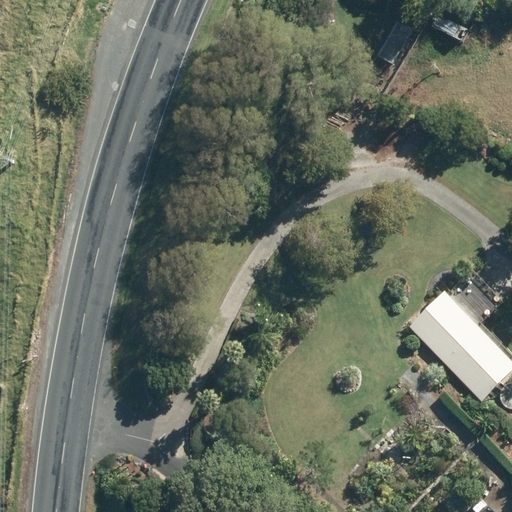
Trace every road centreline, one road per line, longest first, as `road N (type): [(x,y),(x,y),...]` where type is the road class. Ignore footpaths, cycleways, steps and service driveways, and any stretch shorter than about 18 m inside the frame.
road 1 (track): [(63,450),(153,437),(279,223),(357,189),(409,185),(511,254)]
road 2 (secondary): [(57,511),(101,244),(184,0)]
